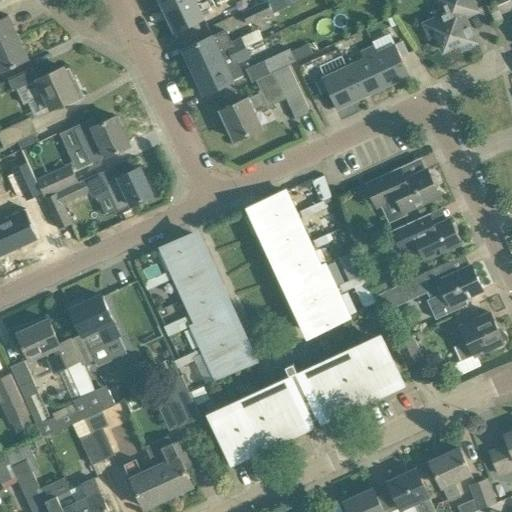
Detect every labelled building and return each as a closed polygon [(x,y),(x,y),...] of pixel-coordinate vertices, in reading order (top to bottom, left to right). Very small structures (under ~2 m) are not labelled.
[(160,0),(165,10),(187,0),(160,0)] [(195,0),(187,0),(165,10),(175,32),(205,19),(195,0)] [(267,0),(242,12),(248,24),(273,13),(288,6),(284,0),(267,0)] [(438,0),(446,14),(425,24),(431,36),(436,34),(444,51),(460,43),(463,48),(476,42),(462,13),(474,8),(476,11),(477,11),(472,0),(438,0)] [(0,45),(19,37),(8,15),(0,18),(0,45)] [(183,49),(194,72),(223,58),(263,39),(259,30),(232,43),(226,29),(183,49)] [(0,72),(29,59),(19,37),(0,45),(0,72)] [(223,58),(194,72),(204,94),(233,80),(244,75),(238,62),(267,48),(263,39),(223,58)] [(374,46),(368,49),(385,87),(410,76),(402,57),(409,54),(403,41),(385,49),(377,52),(374,46)] [(252,82),(256,80),(289,65),(307,56),(301,43),(246,69),(252,82)] [(364,59),(347,66),(362,98),(385,87),(368,49),(361,52),(364,59)] [(289,65),(256,80),(262,92),(248,98),(221,110),(235,139),(262,126),(255,112),(268,106),(287,98),(288,100),(296,119),(311,112),(302,94),(297,83),(289,65)] [(362,98),(347,66),(335,72),(316,81),(322,94),(329,91),(337,109),(362,98)] [(25,105),(29,103),(35,117),(67,102),(69,105),(84,97),(75,78),(70,81),(63,67),(17,89),(25,105)] [(93,118),(72,128),(90,164),(130,145),(116,116),(99,124),(96,125),(93,118)] [(17,141),(21,149),(22,149),(38,142),(35,133),(37,132),(30,117),(0,131),(0,137),(4,147),(17,141)] [(42,193),(28,162),(13,169),(27,200),(42,193)] [(37,178),(46,198),(79,183),(71,163),(37,178)] [(120,176),(115,166),(91,177),(84,180),(89,191),(92,197),(108,190),(111,195),(114,194),(121,208),(118,210),(153,194),(140,167),(122,175),(120,176)] [(366,183),(374,201),(377,207),(397,197),(404,211),(439,195),(437,189),(439,185),(434,175),(430,174),(427,169),(406,179),(400,167),(366,183)] [(89,191),(84,180),(79,183),(46,198),(51,210),(59,228),(72,223),(63,204),(63,203),(89,191)] [(255,205),(267,231),(298,217),(286,191),(255,205)] [(300,211),(303,218),(327,207),(324,200),(300,211)] [(442,207),(424,215),(392,230),(402,252),(418,244),(425,259),(461,242),(457,233),(459,231),(455,222),(452,222),(450,218),(430,228),(424,216),(443,208),(442,207)] [(0,221),(0,256),(39,238),(26,209),(0,221)] [(267,231),(278,256),(309,242),(298,217),(267,231)] [(360,230),(354,233),(353,239),(359,244),(365,241),(366,234),(360,230)] [(162,248),(174,274),(205,259),(193,233),(162,248)] [(278,256),(290,282),(325,266),(325,265),(320,267),(309,242),(278,256)] [(175,277),(185,299),(217,285),(205,259),(174,274),(175,277)] [(430,269),(419,274),(430,298),(427,299),(436,318),(468,304),(465,298),(483,289),(472,265),(454,273),(448,261),(430,269)] [(354,265),(344,270),(349,281),(350,280),(357,277),(358,276),(354,265)] [(290,282),(302,307),(337,291),(325,266),(290,282)] [(168,272),(145,282),(144,282),(147,289),(166,282),(171,279),(168,272)] [(344,292),(355,287),(359,295),(370,290),(363,274),(358,276),(357,277),(350,280),(349,281),(341,284),(344,292)] [(388,289),(382,274),(367,281),(374,296),(388,289)] [(192,325),(193,326),(228,310),(217,285),(185,299),(193,316),(165,329),(169,336),(192,325)] [(388,289),(374,296),(381,312),(399,304),(391,287),(388,289)] [(337,291),(302,307),(314,333),(349,317),(337,291)] [(71,304),(73,307),(70,309),(82,333),(71,338),(80,359),(83,365),(95,359),(90,348),(105,342),(119,335),(112,320),(113,320),(110,314),(101,295),(86,302),(84,299),(71,304)] [(193,326),(204,351),(240,335),(228,310),(193,326)] [(476,310),(458,318),(451,322),(460,343),(455,346),(462,361),(475,355),(492,347),(494,348),(496,349),(498,349),(500,349),(502,348),(504,347),(505,346),(506,345),(507,344),(508,342),(508,340),(508,339),(508,338),(508,336),(507,334),(506,333),(505,332),(503,331),(501,329),(498,329),(490,312),(480,317),(476,310)] [(80,359),(71,338),(60,343),(49,318),(18,333),(30,358),(46,351),(55,371),(80,359)] [(395,343),(406,366),(424,357),(414,334),(395,343)] [(240,335),(204,351),(216,378),(252,361),(240,335)] [(383,340),(350,356),(368,394),(401,379),(383,340)] [(175,360),(178,368),(201,357),(198,350),(175,360)] [(315,367),(329,411),(331,416),(351,407),(350,402),(368,394),(350,356),(332,364),(330,360),(315,367)] [(157,363),(163,377),(173,372),(166,359),(157,363)] [(103,410),(94,391),(73,400),(75,403),(53,413),(55,417),(51,419),(25,360),(11,366),(43,437),(31,443),(33,448),(43,443),(45,447),(37,451),(43,465),(57,459),(46,436),(73,423),(84,418),(102,410),(103,410)] [(0,400),(11,424),(15,433),(34,425),(29,415),(10,374),(0,378),(0,400)] [(161,402),(173,428),(200,415),(182,375),(148,390),(149,392),(127,402),(132,413),(154,403),(154,404),(161,402)] [(264,395),(246,404),(263,442),(281,434),(283,438),(299,431),(282,381),(262,391),(264,395)] [(120,384),(112,388),(117,399),(125,396),(120,384)] [(107,385),(94,391),(103,410),(115,404),(107,385)] [(191,391),(197,404),(210,399),(204,386),(191,391)] [(263,442),(246,404),(213,419),(230,457),(263,442)] [(109,425),(102,410),(84,418),(104,459),(115,454),(103,428),(109,425)] [(93,465),(104,459),(84,418),(73,423),(80,438),(93,465)] [(509,444),(491,451),(498,470),(500,473),(511,468),(511,431),(506,434),(509,444)] [(160,442),(146,448),(168,496),(193,485),(181,460),(187,457),(179,439),(162,446),(160,442)] [(29,444),(4,455),(17,482),(23,496),(38,490),(34,482),(38,480),(33,470),(39,467),(29,444)] [(168,496),(146,448),(155,467),(142,472),(136,459),(124,464),(144,507),(168,496)] [(431,462),(439,479),(442,486),(443,486),(449,500),(462,495),(455,480),(471,472),(460,448),(431,462)] [(4,455),(0,456),(0,483),(1,483),(3,488),(17,482),(4,455)] [(389,481),(397,499),(401,508),(415,502),(419,511),(431,511),(435,510),(429,496),(424,486),(416,468),(389,481)] [(83,483),(70,489),(80,511),(110,511),(94,478),(83,483)] [(476,497),(458,505),(460,511),(471,511),(481,508),(481,507),(495,502),(487,480),(472,485),(476,497)] [(385,511),(382,505),(374,488),(344,501),(349,511),(385,511)] [(80,511),(70,489),(57,495),(46,500),(51,511),(80,511)]
